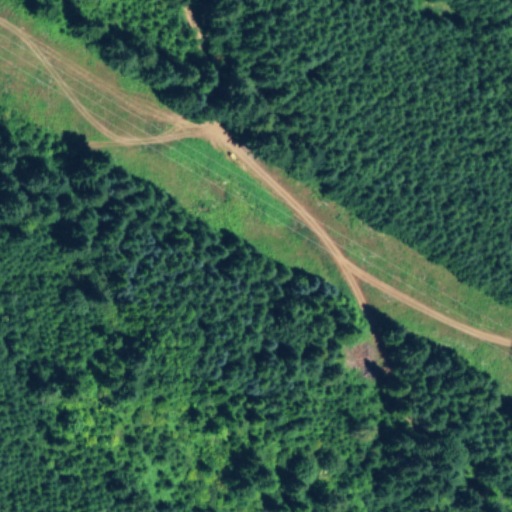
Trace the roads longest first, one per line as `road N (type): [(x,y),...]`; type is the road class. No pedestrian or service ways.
road 1 (track): [(481,511),(421,462),(248,134),(202,0)]
road 2 (track): [(0,94),(50,80),(226,68)]
